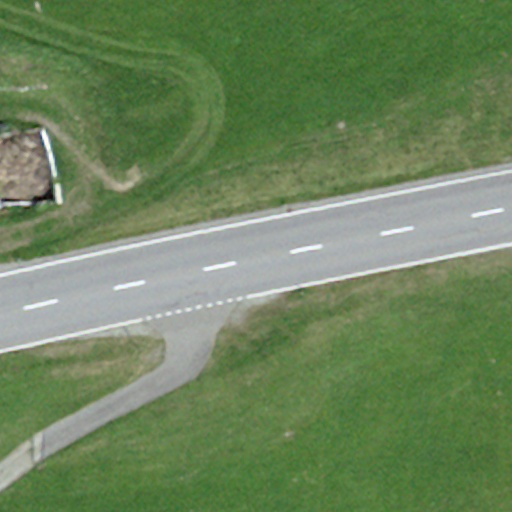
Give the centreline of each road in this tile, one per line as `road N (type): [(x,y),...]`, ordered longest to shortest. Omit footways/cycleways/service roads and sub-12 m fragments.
road 1 (primary): [(0,315),(511,209)]
road 2 (track): [(0,479),(176,370),(198,346),(210,269)]
